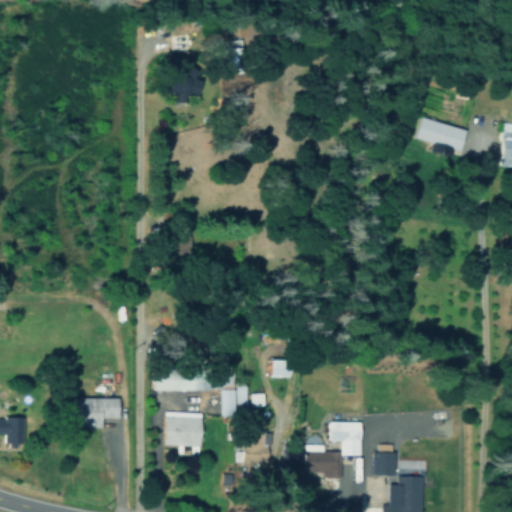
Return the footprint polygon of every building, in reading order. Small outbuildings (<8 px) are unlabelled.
[(219,40),(237,39),(236,71),(217,71),(219,40)] [(166,84),(176,75),(192,81),(187,89),(183,87),(179,93),(181,104),(171,104),(167,102),(166,84)] [(495,165),(511,166),(511,121),(497,122),(495,165)] [(149,357),(152,390),(218,390),(232,390),(231,381),(230,355),(149,357)] [(218,390),(220,415),(238,417),(236,407),(263,405),(261,390),(246,390),(246,383),(231,381),(232,390),(218,390)] [(78,398),(77,422),(119,420),(118,397),(78,398)] [(163,412),(162,444),(197,450),(199,412),(163,412)] [(286,433),(289,457),(339,457),(362,457),(361,425),(348,425),(345,412),(326,412),(325,434),(286,433)] [(0,433),(0,443),(20,443),(20,417),(0,416),(0,433)] [(240,421),(238,469),(255,469),(255,461),(264,461),(266,431),(253,430),(253,421),(240,421)] [(368,453),(367,477),(394,477),(395,455),(368,453)] [(395,490),(420,487),(419,511),(382,511),(383,507),(398,506),(395,490)]
